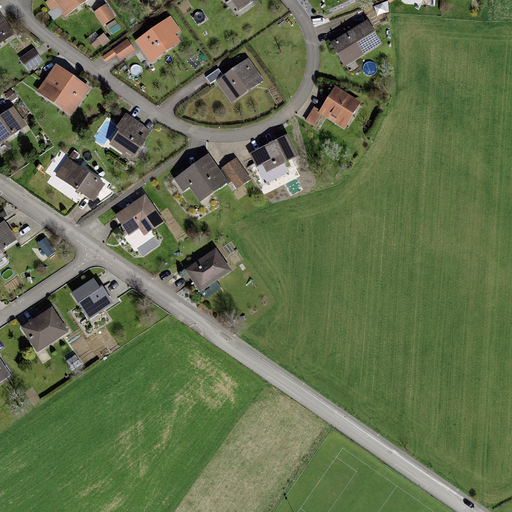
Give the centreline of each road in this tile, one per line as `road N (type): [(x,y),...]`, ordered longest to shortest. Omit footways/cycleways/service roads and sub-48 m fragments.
road 1 (residential): [(475,511),(96,251)]
road 2 (residential): [(11,0),(28,24),(160,113),(193,131),(233,135),(291,105),(309,73),(311,44),(285,0)]
